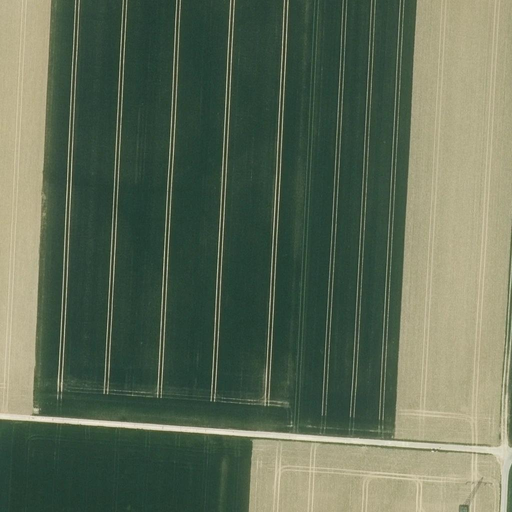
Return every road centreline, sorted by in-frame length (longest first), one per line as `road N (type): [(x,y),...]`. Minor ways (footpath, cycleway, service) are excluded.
road 1 (track): [(511,452),(0,415)]
road 2 (track): [(511,329),(505,452)]
